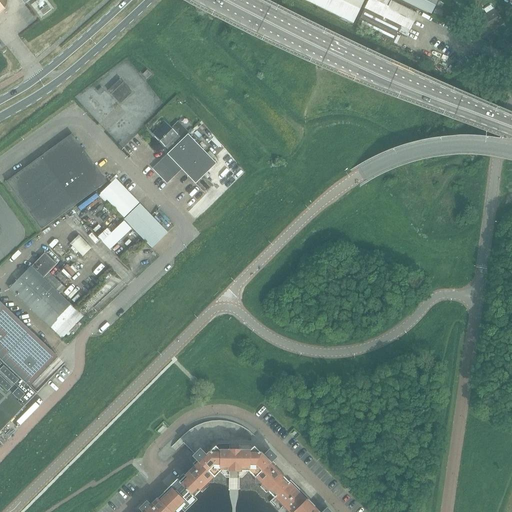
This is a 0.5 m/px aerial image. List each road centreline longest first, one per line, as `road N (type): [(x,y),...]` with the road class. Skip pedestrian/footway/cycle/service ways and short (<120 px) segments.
road 1 (residential): [(0,165),(63,120),(79,118),(184,227),(179,246),(86,333),(74,379),(0,456)]
road 2 (unclassified): [(223,307),(296,227),(382,162),(437,147),(511,151)]
road 3 (residential): [(123,511),(159,476),(147,461),(168,435),(213,412),(252,421),(344,511)]
road 4 (primary): [(511,127),(364,69),(223,0)]
road 5 (tertiary): [(10,511),(211,309),(223,307)]
road 6 (tertiary): [(223,307),(268,337),(313,352),(387,337),(438,295),(476,299)]
road 7 (residential): [(446,511),(476,299)]
road 8 (tertiary): [(476,299),(498,147),(511,105)]
road 9 (secondary): [(0,118),(69,72),(151,0)]
road 10 (secondary): [(126,0),(40,77),(0,101)]
